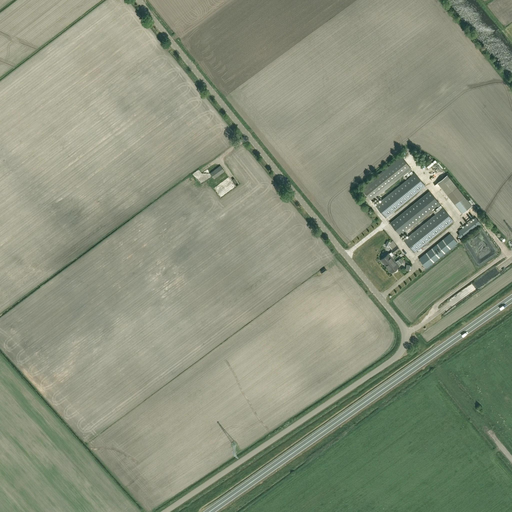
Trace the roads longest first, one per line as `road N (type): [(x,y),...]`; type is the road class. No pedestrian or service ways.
road 1 (unclassified): [(163,511),(397,356),(405,338),(397,317),(138,0)]
road 2 (trunk): [(209,511),(511,298)]
